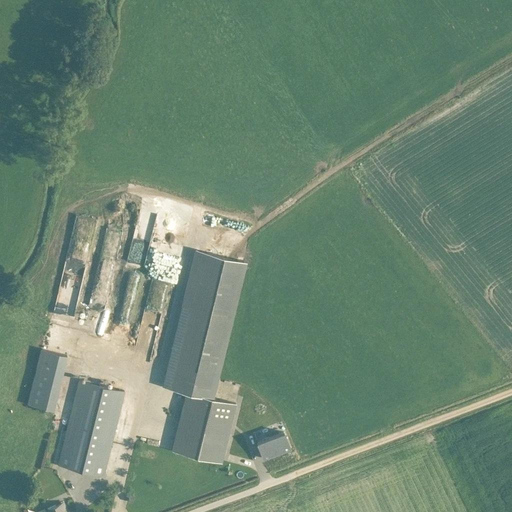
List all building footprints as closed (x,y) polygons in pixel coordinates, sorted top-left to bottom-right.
[(91,293),(107,296),(118,231),(103,228),(91,293)] [(245,260),(194,247),(161,384),(185,389),(171,449),(221,460),(235,402),(213,395),(245,260)] [(67,354),(40,348),(27,403),(53,408),(67,354)] [(103,474),(124,389),(78,378),(56,463),(103,474)] [(256,440),(262,456),(290,446),(283,430),(256,440)] [(68,511),(64,500),(47,507),(46,505),(36,509),(36,511),(68,511)]
